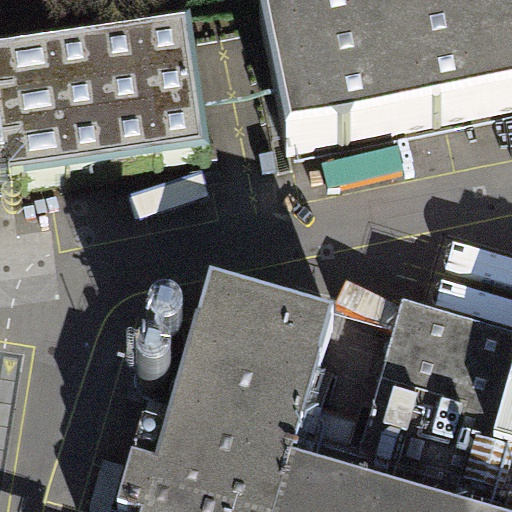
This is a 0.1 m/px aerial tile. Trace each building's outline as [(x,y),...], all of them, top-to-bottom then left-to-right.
[(511,0),(390,0),(261,26),(264,42),(288,159),(511,113),(511,0)] [(0,62),(0,196),(209,166),(189,35),(0,62)] [(511,511),(511,342),(425,317),(403,394),(381,388),(360,457),(350,455),(358,428),(332,420),(309,414),(334,328),(211,293),(157,479),(133,472),(121,511),(511,511)] [(150,346),(152,352),(157,356),(163,358),(169,359),(175,358),(180,354),(184,350),(186,344),(186,338),(184,333),(181,328),(176,324),(170,323),(164,323),(158,325),(154,329),(150,334),(149,340),(150,346)] [(152,403),(159,400),(164,395),(167,389),(168,382),(166,375),(162,369),(157,364),(150,362),(144,362),(137,364),(132,368),(128,374),(126,380),(127,387),(129,393),(133,398),(139,402),(145,404),(152,403)] [(150,407),(136,453),(155,458),(169,412),(150,407)] [(111,511),(123,470),(104,464),(89,511),(111,511)]
